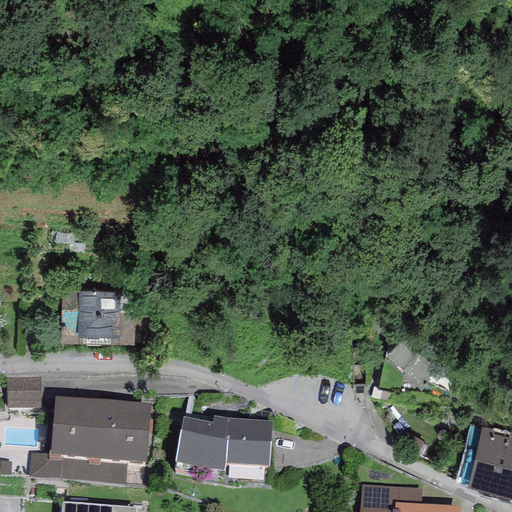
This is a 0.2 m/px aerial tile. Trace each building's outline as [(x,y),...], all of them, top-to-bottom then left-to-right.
[(61,283),(60,335),(133,335),(133,283),(61,283)] [(412,323),(386,347),(419,383),(446,358),(412,323)] [(6,379),(7,411),(41,410),(40,378),(6,379)] [(153,406),(54,400),(50,458),(31,456),(29,480),(148,487),(153,406)] [(227,422),(214,419),(213,427),(183,421),(176,466),(223,474),(225,467),(268,470),(273,426),(227,422)] [(481,424),(471,421),(458,473),(511,486),(511,431),(506,430),(507,426),(482,420),(481,424)] [(393,511),(394,502),(421,504),(422,489),(361,485),(359,511),(393,511)] [(421,504),(394,502),(393,511),(459,511),(460,507),(421,504)]
